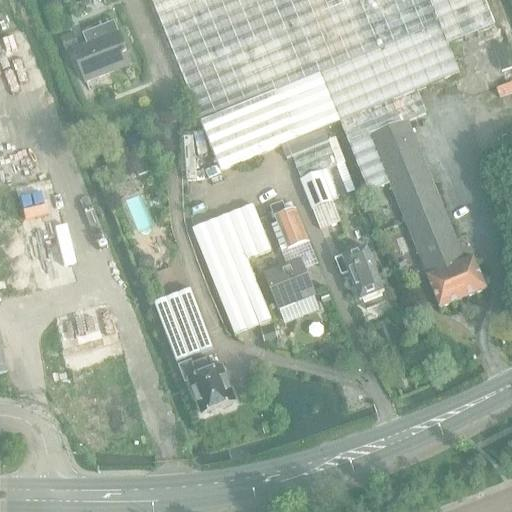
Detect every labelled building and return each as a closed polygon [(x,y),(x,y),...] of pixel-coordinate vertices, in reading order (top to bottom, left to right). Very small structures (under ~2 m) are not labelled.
[(58,0),(51,0),(49,2),(48,6),(49,10),(53,13),(57,13),(61,10),(62,6),(61,2),(58,0)] [(150,0),(202,127),(321,78),(340,124),(417,92),(459,74),(447,47),(494,28),(482,0),(150,0)] [(79,49),(73,52),(86,85),(106,77),(104,74),(130,63),(118,34),(114,23),(83,35),(88,46),(79,49)] [(73,52),(79,49),(73,34),(61,39),(66,54),(67,54),(73,52)] [(511,66),(505,46),(493,50),(501,73),(511,69),(511,66)] [(221,173),(281,148),(286,160),(330,142),(325,130),(340,124),(321,78),(202,127),(221,173)] [(391,186),(429,278),(465,263),(407,123),(426,115),(417,92),(340,124),(369,195),(391,186)] [(330,146),(292,161),(300,182),(327,171),(338,167),(330,146)] [(144,161),(134,165),(139,178),(149,173),(144,161)] [(312,212),(313,212),(332,205),(331,200),(337,198),(327,171),(300,182),(312,212)] [(296,211),(294,212),(286,216),(281,205),(270,209),(288,252),(291,251),(293,254),(301,251),(301,247),(309,243),(296,211)] [(332,205),(313,212),(320,231),(340,223),(332,205)] [(253,206),(191,230),(190,230),(197,250),(230,334),(269,319),(248,262),(271,252),(253,206)] [(382,295),(384,294),(367,251),(337,263),(342,277),(349,274),(360,303),(364,302),(367,311),(385,304),(382,295)] [(474,260),(465,263),(429,278),(427,278),(440,310),(486,291),(474,260)] [(294,305),(314,297),(300,263),(266,277),(280,310),(281,310),(285,320),(298,314),(294,305)] [(191,291),(155,305),(177,364),(213,350),(191,291)] [(328,295),(319,298),(323,307),(331,304),(328,295)] [(274,325),(260,329),(265,348),(279,344),(274,325)] [(193,367),(191,362),(179,367),(186,384),(190,382),(203,416),(221,409),(224,411),(232,408),(233,404),(235,403),(222,369),(214,372),(210,360),(193,367)]
